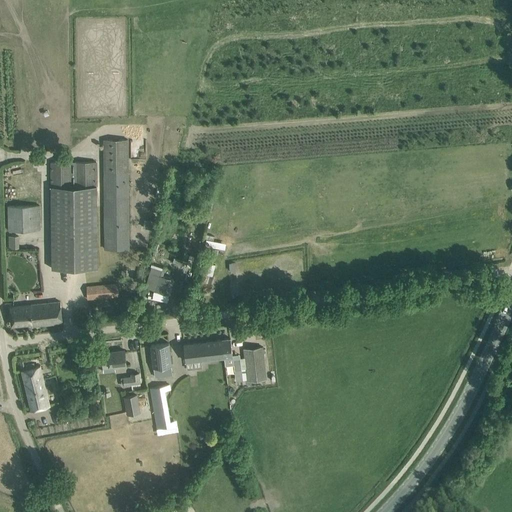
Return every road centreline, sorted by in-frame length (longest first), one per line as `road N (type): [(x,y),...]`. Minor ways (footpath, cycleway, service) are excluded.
road 1 (unclassified): [(3,344),(264,309)]
road 2 (track): [(264,309),(511,272)]
road 3 (tertiary): [(385,511),(441,443),(511,301)]
road 4 (unclassified): [(60,511),(22,428),(3,344)]
